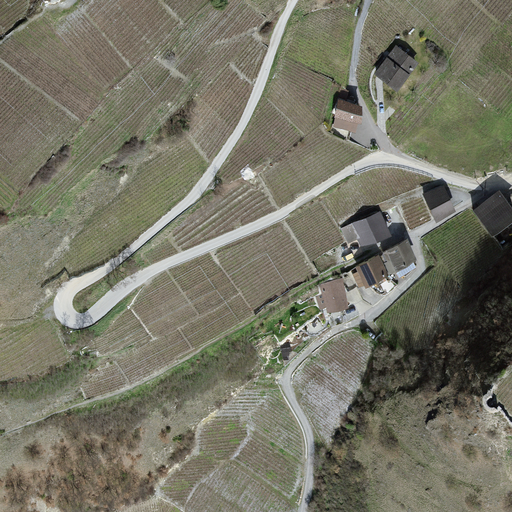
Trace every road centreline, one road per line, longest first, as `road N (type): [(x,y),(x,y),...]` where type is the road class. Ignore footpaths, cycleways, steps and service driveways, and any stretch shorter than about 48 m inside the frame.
road 1 (unclassified): [(391,157),(351,168),(281,213),(139,276),(87,320),(67,312),(72,287),(121,259),(199,189),(240,127),(294,0)]
road 2 (unclassified): [(511,180),(468,182),(391,157)]
